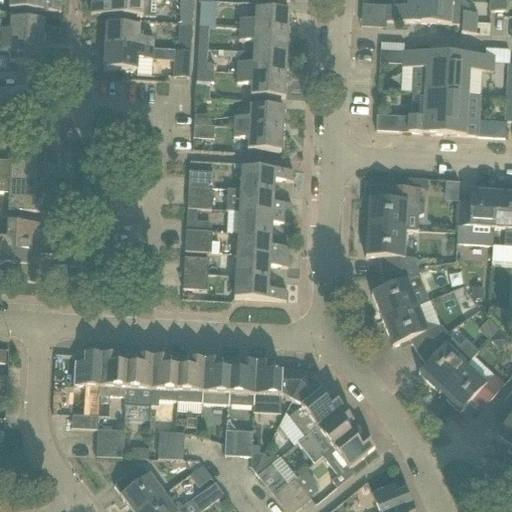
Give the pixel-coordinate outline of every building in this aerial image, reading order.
[(42,0),(8,0),(8,12),(40,14),(60,15),(61,4),(43,3),(42,0)] [(91,6),(91,16),(110,18),(142,19),(155,20),(156,0),(109,0),(109,7),(91,6)] [(384,8),(383,25),(428,28),(429,0),(392,0),(392,9),(384,8)] [(451,3),(451,0),(429,0),(428,28),(450,29),(461,29),(461,36),(476,37),(477,17),(469,17),(469,9),(463,3),(451,3)] [(505,0),(490,0),(490,14),(505,14),(505,0)] [(240,22),(240,34),(286,36),(288,15),(255,13),(255,23),(240,22)] [(191,14),(179,14),(179,28),(190,28),(191,14)] [(209,21),(198,21),(198,32),(208,32),(209,21)] [(0,44),(43,47),(44,25),(10,23),(10,34),(0,33),(0,44)] [(106,29),(105,51),(153,54),(154,42),(140,41),(140,31),(126,30),(106,29)] [(208,32),(198,32),(197,53),(207,54),(208,32)] [(252,56),(285,58),(286,36),(240,34),(239,43),(253,44),(252,56)] [(178,41),(178,54),(178,55),(189,56),(190,42),(178,41)] [(41,69),(43,47),(0,44),(0,55),(8,56),(8,67),(41,69)] [(380,46),(379,67),(401,68),(402,54),(403,54),(404,47),(380,46)] [(105,51),(103,73),(119,74),(133,74),(137,75),(137,79),(151,79),(153,54),(105,51)] [(207,54),(197,53),(196,74),(206,75),(207,54)] [(178,54),(174,54),(173,81),(188,82),(189,56),(178,55),(178,54)] [(401,70),(400,95),(412,95),(445,97),(447,56),(403,54),(402,54),(401,68),(401,70)] [(285,58),(252,56),(252,66),(237,65),(237,76),(284,79),(285,58)] [(447,56),(445,97),(479,99),(480,74),(492,75),(493,58),(447,56)] [(196,74),(195,82),(196,85),(205,85),(206,75),(196,74)] [(249,99),(264,100),(283,101),(284,79),(237,76),(236,86),(250,87),(249,99)] [(443,138),(445,97),(411,95),(410,120),(399,119),(398,136),(409,136),(443,138)] [(443,138),(477,140),(479,99),(445,97),(443,138)] [(0,112),(13,113),(14,100),(0,99),(0,112)] [(234,120),(233,131),(281,133),(282,111),(249,109),(248,121),(234,120)] [(13,113),(0,112),(0,125),(12,126),(13,113)] [(203,118),(194,118),(193,129),(203,129),(203,128),(203,118)] [(193,129),(192,142),(213,143),(214,129),(203,128),(203,129),(193,129)] [(245,153),(245,158),(245,159),(261,160),(262,154),(280,155),(281,133),(233,131),(233,141),(248,142),(247,153),(245,153)] [(44,156),(11,154),(10,165),(2,164),(1,183),(42,185),(44,156)] [(239,195),(273,196),(273,184),(292,185),(292,175),(240,172),(239,192),(239,195)] [(212,193),(213,176),(188,175),(187,192),(212,193)] [(419,192),(427,192),(427,183),(406,182),(406,191),(419,192)] [(1,183),(0,196),(9,196),(8,213),(41,215),(42,185),(1,183)] [(367,203),(366,232),(404,234),(405,219),(418,220),(423,218),(423,209),(418,207),(419,192),(406,191),(383,190),(382,204),(367,203)] [(212,193),(187,192),(186,213),(197,214),(197,212),(211,212),(212,193)] [(227,192),(226,214),(238,215),(238,216),(290,219),(290,207),(272,207),(273,196),(239,195),(239,192),(227,192)] [(455,229),(454,247),(491,249),(492,232),(495,197),(470,194),(469,206),(457,205),(456,225),(455,229)] [(511,197),(495,197),(492,232),(505,233),(504,250),(511,250),(511,197)] [(186,213),(185,235),(212,236),(212,235),(211,235),(211,225),(197,224),(197,214),(186,213)] [(237,237),(271,239),(272,227),(289,228),(289,219),(238,216),(237,237)] [(0,241),(0,254),(38,256),(40,227),(7,225),(6,242),(0,241)] [(380,277),(416,271),(415,262),(403,262),(404,234),(366,232),(364,260),(377,262),(380,277)] [(184,256),(211,257),(212,236),(185,235),(184,256)] [(271,239),(237,237),(236,259),(287,261),(288,251),(270,250),(271,239)] [(78,246),(69,245),(69,258),(77,258),(78,246)] [(0,254),(0,266),(5,267),(4,284),(19,285),(36,286),(37,286),(38,256),(0,254)] [(77,271),(77,258),(69,258),(68,271),(77,271)] [(235,280),(268,282),(269,270),(287,271),(287,261),(236,259),(235,280)] [(184,261),(183,277),(207,279),(208,262),(184,261)] [(416,310),(410,295),(422,291),(418,281),(416,271),(380,277),(383,292),(370,298),(381,324),(416,310)] [(183,277),(182,293),(206,294),(207,279),(183,277)] [(235,280),(234,302),(285,305),(286,294),(268,293),(268,282),(235,280)] [(484,289),(471,289),(471,302),(483,302),(484,289)] [(408,344),(416,357),(445,337),(440,330),(427,335),(416,310),(381,324),(391,351),(408,344)] [(511,323),(510,323),(496,323),(510,336),(511,336),(511,323)] [(500,350),(507,342),(499,335),(491,342),(500,350)] [(449,343),(445,337),(416,357),(425,369),(417,378),(438,398),(464,369),(473,360),(478,355),(465,343),(460,348),(452,341),(449,343)] [(99,392),(100,359),(83,358),(82,364),(74,363),(72,391),(92,392),(99,392)] [(99,401),(124,402),(126,366),(118,366),(118,360),(100,359),(99,392),(99,401)] [(464,369),(438,398),(459,417),(469,406),(478,415),(502,388),(492,379),(472,360),(464,369)] [(126,366),(124,402),(124,409),(151,411),(152,394),(151,394),(152,362),(135,361),(134,367),(126,366)] [(152,394),(151,411),(158,412),(159,406),(159,403),(176,404),(176,396),(178,369),(170,368),(170,363),(152,362),(151,394),(152,394)] [(176,396),(176,404),(201,405),(202,397),(204,364),(186,363),(186,369),(178,369),(176,396)] [(202,397),(201,405),(227,406),(228,398),(229,371),(229,370),(222,369),(222,364),(204,364),(202,397)] [(228,398),(227,406),(253,408),(254,400),(255,367),(238,366),(237,371),(229,371),(228,398)] [(253,408),(253,412),(280,413),(281,401),(290,406),(306,375),(273,374),(273,368),(255,367),(254,400),(253,408)] [(284,416),(278,428),(292,448),(296,445),(341,411),(330,397),(325,400),(306,375),(290,406),(299,410),(300,412),(288,421),(284,416)] [(511,392),(494,419),(504,426),(496,439),(511,450),(511,392)] [(351,425),(341,411),(296,445),(305,455),(312,465),(321,458),(352,435),(347,428),(351,425)] [(97,421),(91,421),(71,420),(70,433),(97,435),(97,421)] [(122,436),(97,435),(96,448),(122,450),(122,436)] [(226,435),(225,449),(225,461),(238,461),(239,436),(226,435)] [(352,435),(321,458),(338,479),(332,484),(337,490),(351,479),(347,473),(373,453),(361,438),(357,441),(352,435)] [(238,461),(250,462),(251,462),(251,451),(252,436),(239,436),(238,461)] [(156,451),(181,451),(182,438),(157,438),(156,451)] [(95,462),(115,463),(121,463),(122,450),(96,448),(95,462)] [(156,464),(181,465),(181,451),(156,451),(156,464)] [(250,470),(254,475),(263,459),(258,459),(258,451),(251,451),(251,462),(250,470)] [(147,464),(148,453),(130,453),(129,463),(147,464)] [(263,459),(254,475),(258,479),(272,468),(277,464),(273,459),(266,463),(263,459)] [(286,485),(272,468),(258,479),(271,497),(281,489),(286,485)] [(207,469),(192,477),(198,489),(213,481),(207,469)] [(127,511),(143,511),(162,499),(141,471),(113,492),(127,511)] [(281,489),(297,510),(308,502),(291,481),(286,485),(281,489)] [(162,499),(143,511),(206,511),(223,500),(214,487),(181,511),(178,506),(171,511),(162,499)] [(375,511),(403,511),(409,509),(403,493),(398,495),(395,488),(370,498),(375,511)] [(282,511),(294,511),(297,510),(281,489),(271,497),(282,511)]
